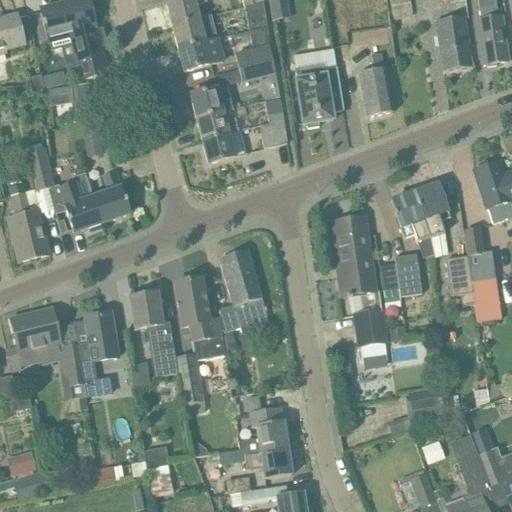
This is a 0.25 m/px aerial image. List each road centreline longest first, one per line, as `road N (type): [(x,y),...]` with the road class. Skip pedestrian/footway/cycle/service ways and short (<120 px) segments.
road 1 (residential): [(350,511),(322,442),(284,191)]
road 2 (residential): [(284,191),(511,105)]
road 3 (residential): [(181,230),(120,0)]
road 4 (residential): [(0,302),(181,230)]
